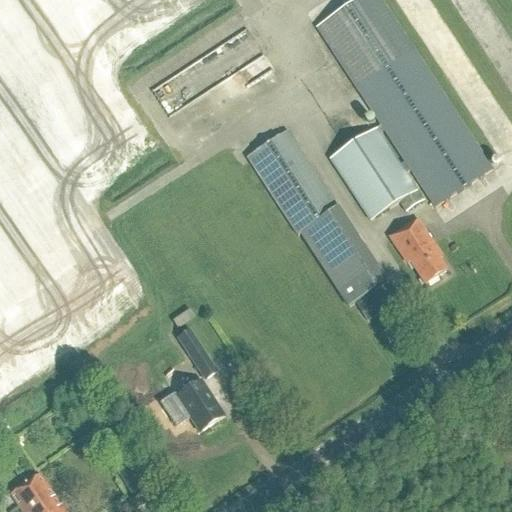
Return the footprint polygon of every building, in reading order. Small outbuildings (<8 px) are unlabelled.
[(361,0),(315,31),(380,128),(404,164),(400,167),(376,131),(328,163),(369,224),(398,205),(405,216),(422,204),(404,177),(409,174),(434,211),(493,172),(379,0),(361,0)] [(390,0),(417,42),(429,35),(435,44),(441,40),(449,51),(435,59),(458,95),(478,82),(426,0),(390,0)] [(144,93),(158,115),(200,88),(186,66),(144,93)] [(466,106),(485,94),(480,86),(461,98),(466,106)] [(246,161),(296,239),(300,236),(347,309),(385,285),(287,134),(246,161)] [(439,258),(416,222),(389,239),(401,257),(405,255),(425,286),(445,272),(437,259),(439,258)] [(367,324),(378,317),(367,301),(356,308),(367,324)] [(189,312),(172,324),(177,331),(194,320),(189,312)] [(133,345),(159,326),(152,317),(126,336),(133,345)] [(149,353),(167,341),(161,333),(144,345),(149,353)] [(178,342),(205,383),(217,375),(190,334),(178,342)] [(198,436),(224,420),(200,384),(175,401),(198,436)] [(117,469),(134,497),(147,488),(130,461),(117,469)] [(20,511),(61,511),(39,479),(10,498),(20,511)] [(136,511),(137,511),(152,502),(145,494),(131,504),(136,511)]
